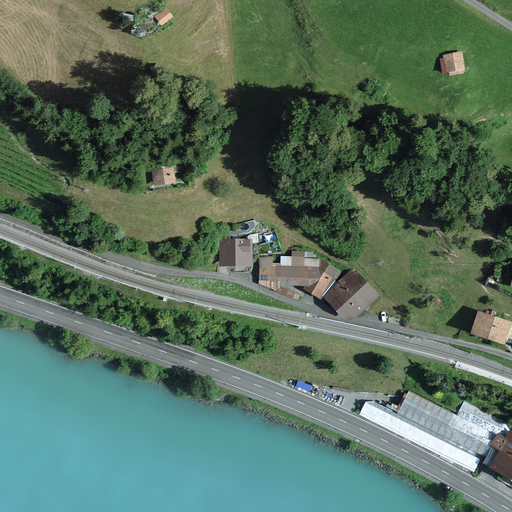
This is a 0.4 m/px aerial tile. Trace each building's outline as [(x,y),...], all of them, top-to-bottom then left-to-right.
[(164,15),(158,20),(161,24),(167,20),(164,15)] [(440,60),(442,72),(462,68),(460,54),(445,57),(446,59),(440,60)] [(151,67),(154,77),(161,75),(159,65),(151,67)] [(154,172),(156,183),(170,181),(169,177),(173,177),(171,169),(154,172)] [(177,220),(175,228),(182,230),(185,222),(177,220)] [(222,235),(223,262),(248,261),(248,249),(255,249),(255,238),(247,238),(248,241),(232,241),(232,235),(222,235)] [(322,290),(325,293),(337,279),(336,271),(322,262),(317,270),(308,284),(307,286),(319,294),(322,290)] [(298,284),(308,284),(317,270),(313,268),(275,266),(275,268),(261,267),(260,284),(273,289),(273,286),(274,286),(274,276),(295,277),(298,284)] [(339,282),(337,279),(325,293),(344,314),(352,316),(376,294),(356,273),(353,275),(350,271),(339,282)] [(511,340),(511,322),(509,321),(508,325),(480,315),(474,330),(503,340),(504,337),(511,340)] [(482,455),(486,458),(498,435),(457,415),(408,391),(397,412),(397,413),(482,455)] [(482,455),(397,413),(397,412),(367,397),(359,413),(474,471),(482,455)] [(457,415),(498,435),(506,439),(511,426),(511,425),(463,401),(457,413),(457,415)] [(511,426),(506,439),(498,435),(486,458),(483,463),(502,474),(504,471),(511,475),(511,426)]
